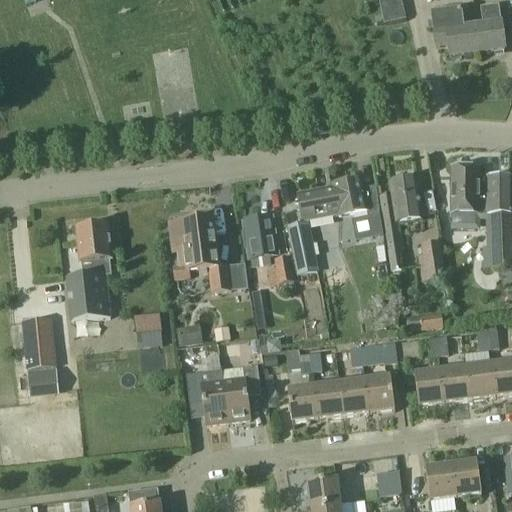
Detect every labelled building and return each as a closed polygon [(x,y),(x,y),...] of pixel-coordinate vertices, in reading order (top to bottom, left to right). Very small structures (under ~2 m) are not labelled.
[(34,0),(25,0),(23,1),(27,11),(37,8),(34,0)] [(376,0),(383,25),(405,20),(399,0),(376,0)] [(480,11),(483,27),(474,29),(478,58),(505,55),(499,9),(480,11)] [(478,58),(474,29),(462,30),(460,13),(430,17),(434,51),(448,49),(450,62),(478,58)] [(511,218),(511,181),(478,182),(478,173),(449,173),(449,217),(478,217),(478,200),(485,200),(485,218),(486,218),(486,224),(491,224),(492,237),(492,236),(494,271),(511,270),(511,236),(511,218)] [(318,275),(308,225),(337,219),(337,220),(366,215),(360,183),(331,189),(331,190),(296,197),(301,226),(286,229),(297,280),(318,275)] [(421,224),(416,183),(390,186),(393,210),(383,211),(389,251),(399,250),(396,227),(421,224)] [(248,253),(250,262),(246,262),(248,271),(264,269),(262,261),(277,258),(271,221),(244,225),(245,235),(248,253)] [(232,301),(250,298),(249,287),(246,267),(229,269),(229,270),(219,271),(213,222),(170,227),(172,250),(177,249),(179,266),(173,267),(174,283),(188,282),(190,282),(190,275),(208,273),(211,297),(231,295),(232,301)] [(66,281),(70,326),(109,322),(105,279),(107,279),(106,262),(110,262),(106,228),(105,228),(104,226),(91,227),(91,230),(76,231),(80,265),(86,265),(87,279),(66,281)] [(248,253),(245,235),(240,236),(243,254),(248,253)] [(403,271),(400,252),(388,254),(391,273),(403,271)] [(441,256),(425,259),(430,284),(445,281),(441,256)] [(274,264),(276,273),(267,274),(270,290),(295,286),(290,261),(274,264)] [(401,286),(391,288),(394,309),(404,307),(401,286)] [(441,328),(439,315),(441,314),(437,289),(408,292),(412,318),(410,318),(412,339),(428,337),(427,330),(441,328)] [(159,318),(134,321),(135,338),(160,335),(159,318)] [(19,328),(24,376),(57,371),(52,324),(19,328)] [(199,331),(175,334),(178,353),(202,350),(199,331)] [(223,332),(221,332),(214,333),(216,347),(231,344),(229,331),(223,332)] [(486,336),(488,352),(499,351),(497,335),(486,336)] [(478,354),(488,352),(486,336),(476,338),(478,354)] [(436,343),(438,359),(449,358),(447,342),(436,343)] [(427,360),(438,359),(436,343),(425,344),(427,360)] [(360,352),(362,372),(397,368),(395,348),(360,352)] [(352,373),(362,372),(360,352),(350,353),(352,373)] [(309,358),(298,360),(298,355),(285,356),(288,375),(300,373),(301,379),(311,377),(309,358)] [(309,358),(311,377),(323,376),(320,357),(309,358)] [(264,370),(277,369),(276,360),(263,361),(264,370)] [(511,365),(490,368),(494,402),(511,399),(511,365)] [(490,368),(465,371),(469,405),(494,402),(490,368)] [(241,372),(221,375),(227,427),(249,424),(246,396),(260,394),(256,370),(241,372)] [(440,374),(444,408),(469,405),(465,371),(440,374)] [(55,373),(27,376),(29,399),(57,396),(55,373)] [(227,427),(221,375),(221,374),(185,378),(188,404),(202,402),(205,430),(227,427)] [(418,411),(444,408),(440,374),(414,377),(418,411)] [(364,383),(368,418),(394,415),(390,380),(364,383)] [(343,421),(368,418),(364,383),(339,387),(343,421)] [(343,421),(339,387),(313,390),(317,425),(343,421)] [(292,428),(317,425),(313,390),(287,393),(292,428)] [(252,446),(252,435),(230,435),(231,446),(252,446)] [(511,459),(503,460),(506,487),(511,486),(511,459)] [(476,464),(450,468),(455,503),(480,499),(476,464)] [(455,503),(450,468),(424,471),(429,506),(455,503)] [(376,479),(379,502),(402,499),(399,476),(376,479)] [(306,488),(309,511),(311,511),(340,508),(337,484),(306,488)] [(129,511),(160,511),(159,507),(154,508),(152,493),(127,496),(129,511)] [(107,511),(106,498),(93,500),(94,511),(107,511)]
